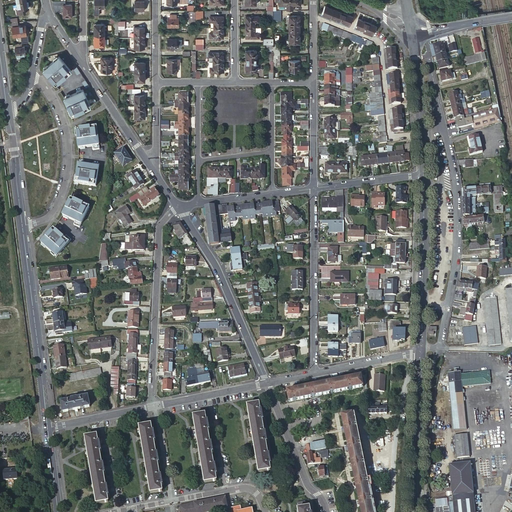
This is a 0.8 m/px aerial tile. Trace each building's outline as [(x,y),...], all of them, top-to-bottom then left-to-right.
[(144,10),(144,0),(134,0),(134,10),(144,10)] [(286,10),(289,10),(289,0),(275,0),(275,1),(278,1),(278,5),(286,5),(286,10)] [(289,0),(289,10),(292,10),(292,5),(300,5),(300,0),(289,0)] [(28,8),(27,1),(17,3),(18,10),(19,10),(20,14),(26,13),(25,9),(28,8)] [(72,4),(66,4),(63,4),(63,18),(72,18),(72,4)] [(322,14),(327,16),(330,7),(325,5),(322,14)] [(340,21),(344,13),(339,11),(336,19),(340,21)] [(348,14),(344,13),(340,21),(345,23),(348,14)] [(179,26),(179,17),(176,17),(176,14),(170,14),(170,17),(167,17),(167,26),(179,26)] [(348,14),(345,23),(350,25),(353,16),(348,14)] [(289,33),(299,33),(299,19),(297,19),(297,15),(289,15),(289,33)] [(214,27),(223,27),(223,16),(209,16),(209,22),(214,22),(214,27)] [(245,16),(245,27),(256,27),(256,21),(259,21),(259,16),(245,16)] [(114,34),(118,34),(118,30),(118,26),(118,25),(118,21),(118,18),(110,18),(110,22),(114,22),(114,34)] [(19,24),(18,21),(12,22),(13,36),(23,35),(23,38),(30,37),(29,34),(28,34),(27,26),(26,26),(26,25),(22,25),(19,26),(19,24)] [(94,23),(94,34),(105,34),(105,23),(94,23)] [(373,34),(377,25),(372,24),(369,32),(373,34)] [(134,37),(145,37),(145,30),(143,30),(143,26),(134,26),(134,37)] [(223,39),(223,27),(214,27),(214,33),(209,33),(209,39),(223,39)] [(256,27),(245,27),(245,38),(259,38),(259,32),(256,32),(256,27)] [(299,43),(299,33),(289,33),(289,39),(291,39),(290,43),(299,43)] [(350,44),(351,41),(353,35),(348,33),(346,39),(345,42),(350,44)] [(105,34),(94,34),(94,45),(105,45),(105,34)] [(145,44),(145,37),(134,37),(134,48),(143,48),(143,44),(145,44)] [(365,46),(367,40),(362,38),(360,44),(359,47),(364,49),(365,46)] [(177,48),(177,39),(167,39),(167,49),(177,48)] [(480,54),(481,54),(478,39),(472,40),(476,55),(477,55),(480,54)] [(435,56),(445,54),(443,44),(433,46),(435,56)] [(23,46),(15,47),(14,48),(14,50),(15,50),(16,55),(17,55),(21,54),(26,54),(25,46),(23,46)] [(246,50),(246,60),(256,60),(256,50),(246,50)] [(213,61),(223,61),(223,52),(208,52),(208,55),(213,55),(213,61)] [(447,61),(445,54),(435,56),(437,63),(447,61)] [(56,83),(67,74),(72,70),(59,55),(50,63),(44,68),(56,83)] [(112,71),(112,57),(101,57),(101,71),(112,71)] [(177,62),(177,58),(167,58),(167,71),(177,71),(177,62)] [(256,60),(246,60),(246,71),(256,71),(256,60)] [(289,71),(293,71),(293,72),(299,72),(299,71),(299,60),(289,60),(289,71)] [(135,62),(135,71),(145,71),(145,65),(143,65),(143,61),(135,62)] [(223,70),(223,61),(213,61),(213,67),(210,67),(210,72),(219,72),(219,70),(223,70)] [(437,63),(440,74),(447,72),(446,68),(448,68),(447,61),(437,63)] [(380,70),(379,64),(373,65),(364,66),(365,72),(373,71),(380,70)] [(145,81),(145,71),(135,71),(135,81),(145,81)] [(325,72),(325,81),(337,80),(337,72),(325,72)] [(447,72),(440,74),(442,83),(452,80),(451,79),(455,79),(454,74),(450,74),(450,72),(447,72)] [(83,88),(64,97),(72,114),(91,105),(83,88)] [(450,100),(464,97),(462,90),(448,94),(450,100)] [(280,93),(280,104),(294,104),(294,101),(291,101),(291,93),(280,93)] [(135,105),(145,105),(145,97),(145,94),(143,94),(135,94),(135,105)] [(174,101),(174,104),(188,104),(188,94),(179,94),(179,101),(174,101)] [(450,100),(451,106),(460,104),(459,101),(464,99),(464,97),(450,100)] [(188,104),(174,104),(174,107),(179,108),(179,113),(179,115),(188,115),(188,104)] [(294,104),(280,104),(280,115),(282,115),(291,115),(291,111),(291,107),(294,107),(294,104)] [(451,106),(453,112),(467,109),(466,107),(461,108),(460,104),(451,106)] [(145,119),(145,105),(135,105),(135,110),(135,119),(145,119)] [(454,119),(467,116),(466,112),(467,112),(467,109),(453,112),(454,119)] [(499,123),(497,109),(492,110),(470,115),(473,125),(474,130),(499,123)] [(352,124),(352,114),(339,114),(339,120),(346,120),(346,124),(348,124),(352,124)] [(188,115),(179,115),(179,122),(179,126),(188,126),(188,125),(188,115)] [(282,115),(282,125),(291,125),(291,115),(282,115)] [(473,125),(470,115),(467,116),(454,119),(457,128),(473,125)] [(335,131),(335,124),(335,120),(325,120),(325,131),(335,131)] [(284,132),(284,136),(289,136),(289,132),(291,132),(291,125),(282,125),(282,132),(284,132)] [(179,136),(188,136),(188,126),(179,126),(174,126),(174,129),(179,129),(179,136)] [(81,129),(76,130),(79,148),(85,147),(93,146),(93,150),(100,149),(99,145),(97,127),(81,129)] [(120,139),(115,131),(109,136),(114,144),(120,139)] [(335,131),(325,131),(325,135),(327,135),(327,140),(335,140),(335,131)] [(374,145),(387,143),(386,132),(379,133),(380,138),(373,139),(374,145)] [(478,135),(468,138),(471,149),(469,149),(468,150),(469,155),(482,152),(478,135)] [(188,147),(188,136),(179,136),(179,140),(179,147),(188,147)] [(289,136),(284,136),(284,140),(282,140),(282,147),(291,147),(291,140),(289,140),(289,136)] [(174,154),(174,158),(188,158),(188,147),(179,147),(179,154),(174,154)] [(291,147),(282,147),(282,157),(291,157),(294,157),(294,154),(291,154),(291,147)] [(385,148),(376,147),(377,156),(385,155),(385,148)] [(131,161),(123,148),(114,154),(123,167),(131,161)] [(396,154),(397,163),(405,162),(404,152),(396,154)] [(389,164),(397,163),(396,154),(389,155),(388,155),(389,164)] [(377,156),(378,165),(389,164),(388,155),(385,155),(377,156)] [(369,157),(370,166),(378,165),(377,156),(369,157)] [(291,157),(282,157),(281,157),(281,167),(282,167),(282,168),(295,168),(295,165),(291,165),(291,157)] [(362,168),(370,166),(369,157),(361,159),(362,168)] [(188,158),(174,158),(174,161),(179,161),(179,168),(188,168),(188,158)] [(96,186),(100,164),(93,163),(92,167),(78,164),(75,183),(96,186)] [(326,173),(336,173),(336,163),(325,163),(326,173)] [(336,163),(336,173),(347,173),(347,163),(336,163)] [(241,179),(252,179),(252,169),(247,169),(247,166),(241,166),(241,179)] [(188,179),(188,168),(179,168),(179,172),(171,172),(171,176),(168,176),(168,179),(169,179),(188,179)] [(295,168),(282,168),(282,179),(290,179),(291,179),(291,171),(295,171),(295,168)] [(217,184),(217,179),(217,169),(208,169),(208,180),(208,184),(213,184),(217,184)] [(217,169),(217,179),(226,179),(230,179),(231,179),(231,169),(217,169)] [(252,169),(252,179),(260,179),(260,177),(260,170),(252,169)] [(144,184),(135,171),(127,176),(136,190),(144,184)] [(188,190),(188,179),(169,179),(169,182),(179,182),(179,190),(188,190)] [(405,188),(397,187),(397,191),(396,191),(395,203),(407,204),(407,199),(407,196),(405,196),(405,188)] [(145,188),(136,194),(138,198),(144,206),(159,196),(154,188),(148,192),(147,191),(145,188)] [(479,188),(476,189),(476,196),(491,195),(491,193),(490,188),(479,188)] [(476,189),(462,190),(462,199),(469,199),(469,197),(476,196),(476,189)] [(339,197),(339,190),(335,191),(335,199),(337,199),(337,208),(322,208),(322,211),(328,211),(328,212),(343,212),(343,197),(339,197)] [(385,207),(385,194),(381,194),(379,195),(376,195),(376,193),(372,193),(372,207),(376,208),(376,205),(381,205),(383,207),(385,207)] [(136,194),(129,199),(131,203),(138,198),(136,194)] [(364,197),(359,197),(351,197),(351,207),(364,207),(364,197)] [(89,207),(71,198),(62,215),(75,221),(74,225),(80,227),(89,207)] [(321,208),(322,208),(337,208),(337,199),(335,199),(321,198),(321,208)] [(469,199),(462,199),(462,208),(470,208),(470,210),(475,209),(475,203),(469,203),(469,199)] [(279,212),(278,203),(274,204),(273,202),(267,203),(269,217),(274,216),(276,215),(275,213),(279,212)] [(503,213),(503,202),(493,202),(494,213),(503,213)] [(261,205),(257,206),(258,215),(262,214),(263,218),(269,217),(267,203),(261,204),(261,205)] [(227,208),(227,205),(215,206),(216,210),(214,210),(214,206),(205,207),(209,245),(220,244),(220,246),(224,245),(224,243),(231,242),(229,229),(221,231),(219,219),(228,218),(227,208)] [(243,220),(249,219),(247,205),(243,206),(241,206),(241,208),(237,208),(238,217),(242,217),(243,220)] [(253,205),(247,205),(249,219),(255,219),(255,215),(258,215),(257,206),(253,206),(253,205)] [(130,213),(126,206),(116,213),(125,227),(132,223),(128,217),(128,218),(126,216),(130,213)] [(300,215),(291,206),(285,211),(294,220),(300,215)] [(233,207),(227,208),(228,218),(229,222),(235,221),(235,218),(238,217),(237,208),(233,209),(233,207)] [(462,217),(470,216),(472,216),(472,213),(475,213),(475,209),(470,210),(470,208),(462,208),(462,217)] [(406,217),(406,212),(394,212),(393,228),(407,228),(407,220),(405,220),(405,218),(406,217)] [(386,230),(386,216),(376,216),(376,229),(386,230)] [(486,216),(462,219),(462,226),(484,224),(484,223),(487,223),(486,216)] [(180,223),(173,224),(174,228),(181,238),(187,234),(180,223)] [(343,233),(343,224),(328,224),(328,233),(343,233)] [(363,227),(354,227),(353,227),(353,226),(348,226),(347,237),(363,237),(363,227)] [(64,238),(53,229),(41,243),(57,256),(71,240),(66,236),(64,238)] [(101,244),(102,244),(105,243),(106,238),(110,238),(110,233),(103,234),(101,244)] [(186,246),(194,245),(187,234),(181,238),(186,246)] [(126,235),(125,242),(144,244),(145,236),(126,235)] [(505,263),(505,258),(504,240),(498,241),(498,246),(494,246),(494,250),(499,250),(499,263),(505,263)] [(483,242),(469,243),(469,250),(489,248),(488,242),(483,242)] [(102,244),(99,262),(107,261),(105,243),(102,244)] [(337,247),(328,247),(328,262),(337,262),(337,247)] [(232,262),(241,261),(243,260),(247,260),(247,254),(240,254),(239,248),(230,249),(232,262)] [(198,267),(198,257),(188,257),(188,266),(198,267)] [(128,269),(136,267),(135,261),(118,264),(118,270),(128,269)] [(242,268),(241,261),(232,262),(233,271),(242,269),(242,268)] [(8,262),(0,263),(0,279),(1,288),(11,287),(8,262)] [(166,277),(176,278),(177,265),(168,265),(168,272),(167,272),(166,277)] [(138,273),(136,267),(128,269),(131,285),(142,284),(140,273),(138,273)] [(485,280),(486,268),(477,267),(476,279),(485,280)] [(511,275),(511,268),(498,270),(499,277),(511,275)] [(62,277),(61,269),(44,271),(45,279),(51,278),(51,277),(56,277),(62,277)] [(86,279),(88,279),(94,278),(92,270),(89,270),(89,275),(86,275),(86,279)] [(302,290),(302,271),(291,271),(291,290),(302,290)] [(348,283),(348,273),(330,273),(330,283),(348,283)] [(369,291),(381,291),(382,291),(383,280),(378,280),(378,274),(374,274),(371,274),(371,276),(366,275),(365,285),(369,286),(369,291)] [(175,295),(176,278),(166,277),(166,283),(167,283),(166,294),(175,295)] [(75,295),(86,294),(85,285),(83,285),(82,280),(72,281),(72,287),(74,286),(74,288),(75,288),(75,289),(74,290),(75,295)] [(384,295),(395,295),(396,281),(385,280),(384,295)] [(472,283),(459,282),(457,281),(456,288),(460,288),(459,291),(465,292),(465,291),(465,289),(471,289),(472,283)] [(246,283),(248,295),(258,294),(259,294),(259,290),(257,290),(256,282),(246,283)] [(365,285),(365,289),(365,296),(365,300),(380,300),(381,291),(369,291),(369,286),(365,285)] [(62,297),(62,289),(52,290),(53,298),(62,297)] [(202,302),(212,301),(212,296),(211,296),(211,290),(202,290),(202,302)] [(129,305),(139,306),(139,301),(138,301),(139,294),(130,293),(129,305)] [(354,307),(354,297),(340,297),(340,307),(354,307)] [(501,344),(495,297),(484,299),(485,310),(483,310),(488,346),(501,344)] [(260,300),(249,302),(250,313),(260,312),(259,304),(261,304),(260,300)] [(202,302),(191,303),(190,311),(212,309),(212,301),(202,302)] [(298,314),(299,304),(287,304),(285,304),(285,310),(287,310),(287,314),(298,314)] [(396,314),(396,306),(388,305),(387,313),(396,314)] [(187,317),(187,307),(175,308),(175,318),(187,317)] [(471,322),(473,311),(461,308),(460,313),(465,314),(464,320),(471,322)] [(138,328),(138,312),(128,312),(128,327),(138,328)] [(53,314),(54,323),(63,322),(62,313),(53,314)] [(328,317),(328,326),(337,326),(337,319),(337,317),(328,317)] [(63,322),(54,323),(55,333),(62,332),(62,333),(72,332),(71,321),(63,322)] [(389,322),(389,330),(393,330),(392,342),(398,342),(398,341),(404,341),(404,331),(405,331),(405,330),(399,330),(400,322),(389,322)] [(280,336),(280,326),(259,326),(259,337),(280,336)] [(478,344),(475,327),(462,328),(464,346),(478,344)] [(129,334),(129,344),(137,344),(138,335),(137,334),(137,331),(127,330),(127,334),(129,334)] [(165,330),(164,340),(173,340),(173,331),(165,330)] [(192,334),(192,343),(200,343),(200,334),(192,334)] [(351,338),(349,338),(349,345),(360,345),(360,336),(351,336),(351,338)] [(92,340),(93,350),(112,347),(110,337),(92,340)] [(384,347),(382,338),(368,341),(370,350),(384,347)] [(173,340),(164,340),(164,350),(165,350),(172,350),(173,340)] [(137,344),(129,344),(128,353),(126,353),(126,357),(128,357),(136,358),(136,354),(137,354),(137,344)] [(66,368),(63,345),(53,346),(56,369),(66,368)] [(295,356),(293,347),(287,349),(286,347),(283,348),(284,349),(278,351),(279,359),(295,356)] [(227,360),(225,348),(215,350),(217,362),(227,360)] [(163,363),(172,364),(172,354),(171,354),(172,350),(165,350),(164,354),(163,363)] [(128,357),(127,370),(136,371),(136,361),(136,358),(128,357)] [(245,371),(242,362),(227,366),(230,376),(245,371)] [(171,373),(172,364),(163,363),(163,373),(164,373),(163,377),(170,377),(170,376),(171,373)] [(100,368),(72,374),(68,374),(70,382),(102,375),(100,368)] [(136,371),(127,370),(127,380),(128,380),(127,384),(134,384),(135,380),(136,371)] [(447,372),(450,401),(463,402),(461,387),(490,384),(488,371),(462,373),(459,371),(447,372)] [(197,377),(199,384),(210,382),(208,372),(197,374),(197,377)] [(375,374),(374,390),(384,391),(385,374),(375,374)] [(295,390),(291,391),(287,392),(289,402),(363,386),(361,376),(351,379),(345,380),(332,382),(327,383),(314,386),(309,387),(295,390)] [(170,381),(170,377),(163,377),(163,381),(162,390),(171,390),(171,381),(170,381)] [(187,387),(199,384),(197,377),(189,379),(185,380),(187,387)] [(127,384),(126,397),(135,398),(135,388),(134,388),(134,384),(127,384)] [(89,407),(87,395),(75,397),(75,398),(72,399),(72,400),(60,402),(62,412),(89,407)] [(463,402),(450,401),(453,431),(465,430),(463,402)] [(368,409),(368,415),(387,414),(387,408),(383,408),(380,408),(380,403),(375,403),(376,408),(368,409)] [(259,404),(247,406),(259,472),(270,470),(269,464),(271,464),(270,454),(268,454),(265,442),(267,442),(266,436),(266,432),(264,432),(262,420),(263,420),(262,410),(260,410),(259,404)] [(193,417),(205,483),(216,481),(215,475),(217,474),(215,465),(214,465),(212,453),(213,453),(211,443),(210,443),(208,431),(209,430),(208,421),(206,421),(205,415),(193,417)] [(371,511),(352,415),(341,417),(343,427),(344,432),(347,445),(348,451),(351,464),(352,468),(355,483),(356,487),(359,501),(359,506),(360,511),(371,511)] [(151,425),(146,426),(139,427),(141,440),(150,493),(162,491),(161,485),(163,485),(161,475),(160,475),(158,463),(159,463),(157,453),(156,453),(154,441),(155,441),(154,431),(152,431),(151,425)] [(85,438),(86,444),(96,504),(108,502),(107,496),(109,495),(107,486),(105,486),(103,474),(105,474),(103,464),(102,464),(99,452),(101,451),(100,443),(99,442),(98,442),(97,436),(85,438)] [(466,436),(453,437),(456,460),(468,459),(466,436)] [(329,456),(327,450),(319,451),(320,458),(329,456)] [(312,452),(306,453),(308,464),(316,463),(316,462),(320,461),(319,457),(315,457),(315,454),(312,454),(312,452)] [(473,511),(469,465),(447,467),(450,499),(444,500),(445,511),(473,511)] [(327,466),(318,467),(319,477),(325,476),(324,472),(328,471),(327,466)] [(16,468),(3,470),(4,479),(17,478),(16,468)] [(225,497),(180,506),(181,511),(209,511),(227,509),(225,497)]
